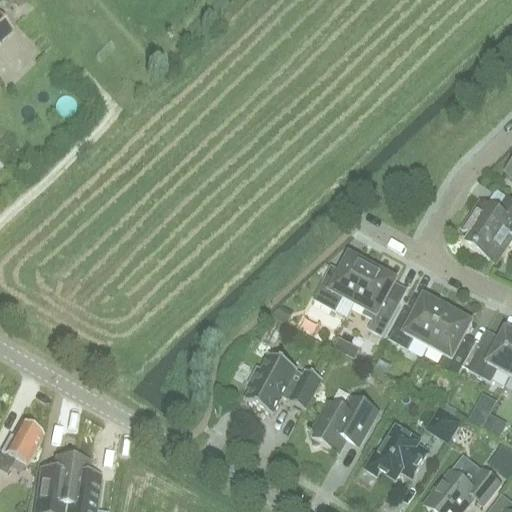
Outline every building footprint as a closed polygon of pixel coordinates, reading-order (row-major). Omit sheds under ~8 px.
[(0,47),(14,34),(0,18),(0,47)] [(511,205),(502,219),(482,205),(471,221),(469,220),(460,232),(471,239),(465,247),(494,266),(511,239),(511,205)] [(354,307),(372,273),(367,270),(366,266),(363,263),(359,263),(355,264),(349,261),(342,275),(331,269),(313,303),(335,315),(343,301),(354,307)] [(377,276),(372,273),(354,307),(365,312),(362,318),(372,323),(367,333),(382,340),(400,307),(387,300),(395,285),(389,282),(388,278),(385,275),(381,274),(377,276)] [(428,351),(450,310),(436,302),(434,306),(424,301),(413,322),(402,316),(388,342),(407,353),(413,343),(428,351)] [(280,309),(271,317),(284,324),(290,314),(280,309)] [(450,310),(428,351),(443,359),(437,369),(457,380),(471,354),(461,348),(472,327),(462,321),(464,317),(450,310)] [(510,380),(511,375),(511,337),(505,333),(493,357),(481,350),(468,374),(490,385),(497,373),(510,380)] [(336,343),(332,351),(343,357),(347,349),(336,343)] [(245,405),(272,419),(283,399),(290,403),(289,406),(305,414),(322,383),(306,374),(304,378),(270,359),(262,374),(257,371),(248,387),(253,390),(245,405)] [(457,420),(470,398),(460,392),(447,414),(457,420)] [(320,446),(337,456),(347,440),(359,447),(377,414),(357,403),(352,412),(348,410),(345,414),(327,405),(315,429),(308,430),(310,437),(308,440),(312,442),(313,448),(320,446)] [(462,424),(440,410),(425,435),(448,448),(462,424)] [(474,414),(469,424),(482,431),(488,421),(474,414)] [(30,433),(21,428),(14,441),(11,440),(2,456),(3,456),(0,462),(0,474),(5,477),(14,461),(26,467),(41,439),(38,438),(38,435),(33,432),(30,433)] [(379,476),(395,485),(403,472),(413,479),(428,456),(417,449),(419,446),(396,431),(379,459),(375,456),(365,473),(377,480),(379,476)] [(488,476),(511,489),(511,488),(511,464),(499,457),(488,476)] [(39,472),(33,511),(65,511),(68,490),(66,490),(67,486),(71,487),(74,463),(55,461),(53,474),(39,472)] [(68,490),(65,511),(97,511),(101,479),(97,478),(96,481),(87,479),(87,477),(88,465),(74,463),(71,487),(67,486),(66,490),(68,490)] [(434,497),(425,510),(427,511),(464,511),(473,501),(484,510),(501,488),(482,473),(472,487),(466,486),(452,475),(444,484),(440,485),(434,493),(434,497)] [(509,511),(511,509),(511,507),(502,500),(491,511),(509,511)]
